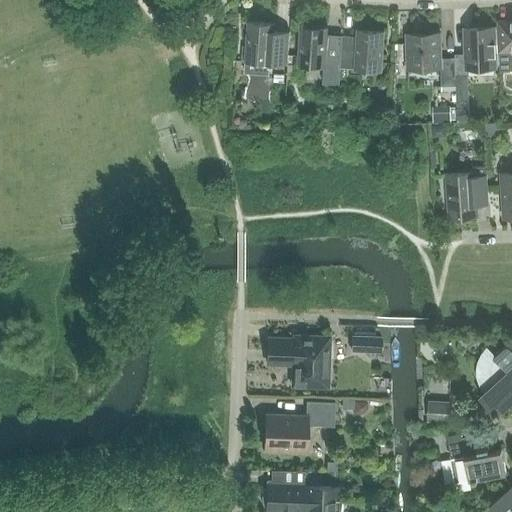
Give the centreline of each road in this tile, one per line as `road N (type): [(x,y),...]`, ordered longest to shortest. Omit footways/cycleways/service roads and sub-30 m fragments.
road 1 (residential): [(511,237),(462,240),(440,224),(436,124),(247,131)]
road 2 (residential): [(234,511),(244,332)]
